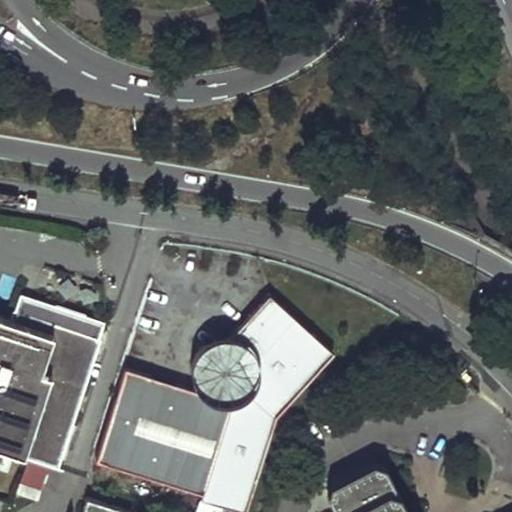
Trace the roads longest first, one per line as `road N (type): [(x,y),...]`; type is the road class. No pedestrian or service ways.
road 1 (unclassified): [(0,191),(231,227),(342,259),(431,307),(511,375)]
road 2 (motorway): [(0,145),(385,217),(511,275)]
road 3 (motorway): [(354,0),(319,41),(254,77),(205,89),(107,76)]
